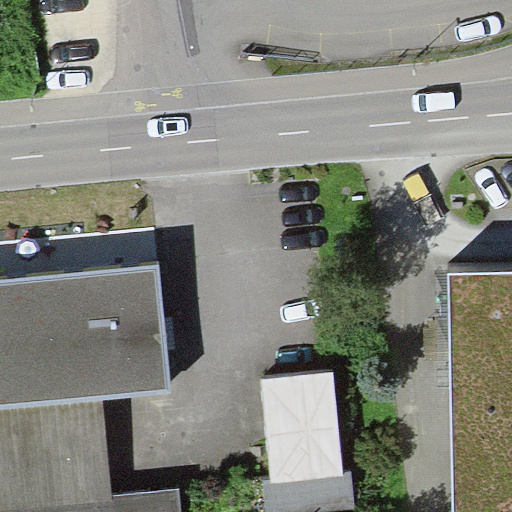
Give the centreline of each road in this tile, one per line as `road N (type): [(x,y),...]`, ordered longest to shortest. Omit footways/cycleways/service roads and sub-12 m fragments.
road 1 (primary): [(164,146),(511,116)]
road 2 (primary): [(0,161),(164,146)]
road 3 (residential): [(164,146),(139,0)]
